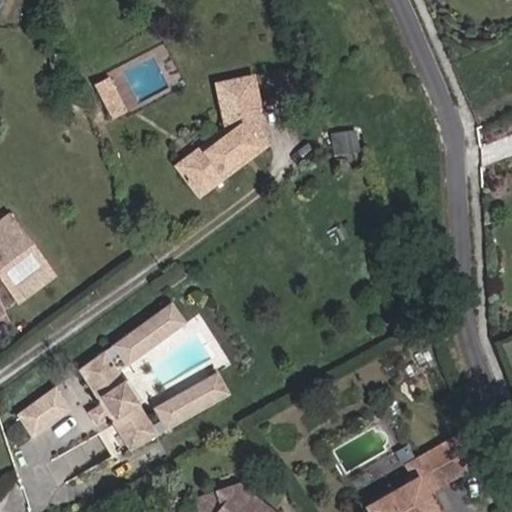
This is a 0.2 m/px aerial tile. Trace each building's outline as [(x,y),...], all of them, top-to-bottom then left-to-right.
[(106,82),(93,89),(111,119),(123,111),(106,82)] [(227,138),(178,174),(200,202),(225,183),(222,180),(242,164),(239,160),(257,146),(251,125),(257,123),(247,91),(215,98),(227,138)] [(222,180),(225,183),(266,152),(257,123),(251,125),(257,146),(239,160),(242,164),(222,180)] [(0,283),(17,305),(28,307),(50,289),(51,279),(8,227),(0,233),(0,283)] [(170,307),(80,376),(101,411),(108,421),(130,455),(229,399),(216,378),(154,414),(160,427),(151,432),(111,366),(119,360),(128,371),(185,327),(170,307)] [(57,395),(19,423),(34,446),(71,418),(57,395)] [(101,411),(93,416),(100,427),(108,421),(101,411)] [(416,489),(375,511),(429,511),(424,502),(457,484),(441,455),(407,474),(416,489)] [(265,511),(239,491),(217,499),(222,511),(221,511),(265,511)] [(199,505),(199,511),(221,511),(222,511),(217,499),(199,505)]
